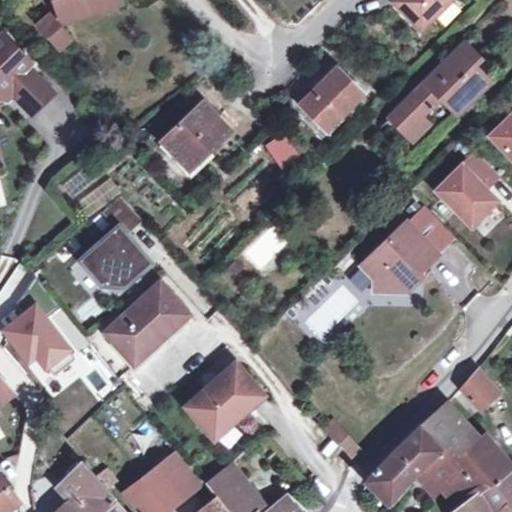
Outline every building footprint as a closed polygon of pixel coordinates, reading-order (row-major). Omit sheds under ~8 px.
[(55,0),(59,12),(93,1),(95,8),(118,1),(118,0),(55,0)] [(392,0),(419,27),(446,0),(392,0)] [(62,19),(95,8),(93,1),(59,12),(62,19)] [(40,22),(59,48),(69,40),(50,14),(40,22)] [(0,91),(4,88),(11,95),(30,114),(53,91),(27,65),(31,61),(5,34),(0,38),(0,91)] [(489,80),(472,63),(478,56),(464,42),(389,116),(411,137),(427,122),(421,115),(440,96),(457,112),(489,80)] [(300,103),(326,130),(363,93),(337,66),(300,103)] [(11,95),(4,88),(0,91),(0,102),(3,103),(11,95)] [(180,153),(192,166),(229,129),(202,101),(162,140),(177,155),(180,153)] [(511,113),(490,135),(511,156),(511,113)] [(268,147),(286,173),(303,161),(284,135),(268,147)] [(498,174),(476,152),(438,190),(471,223),(495,200),(484,188),(498,174)] [(99,212),(113,227),(81,257),(114,294),(151,261),(126,232),(141,219),(119,195),(99,212)] [(374,282),(373,291),(406,292),(406,277),(413,270),(417,274),(455,240),(422,209),(362,271),(374,282)] [(242,254),(262,271),(289,241),(269,224),(242,254)] [(417,274),(413,270),(406,277),(406,292),(416,281),(417,274)] [(154,336),(158,340),(188,313),(159,282),(106,331),(130,358),(154,336)] [(46,374),(74,351),(35,301),(0,329),(0,331),(28,366),(35,360),(46,374)] [(235,364),(188,406),(214,436),(261,394),(235,364)] [(475,368),(460,386),(479,407),(497,392),(475,368)] [(0,376),(0,401),(13,392),(0,376)] [(470,415),(479,407),(460,386),(452,395),(470,415)] [(441,488),(461,467),(453,457),(477,436),(446,402),(421,424),(443,448),(415,473),(407,483),(411,488),(419,480),(433,496),(441,488)] [(331,419),(322,425),(356,464),(364,455),(331,419)] [(390,503),(407,483),(415,473),(443,448),(421,424),(365,480),(390,503)] [(461,467),(480,491),(507,471),(477,436),(453,457),(461,467)] [(160,465),(187,496),(205,481),(172,445),(159,461),(160,465)] [(205,481),(216,496),(229,511),(305,511),(293,502),(286,507),(279,500),(269,509),(231,460),(205,481)] [(128,511),(84,461),(62,483),(75,499),(60,511),(128,511)] [(184,499),(187,496),(160,465),(146,476),(125,492),(140,511),(162,511),(182,497),(184,499)] [(480,491),(461,467),(441,488),(459,508),(452,511),(497,511),(502,507),(480,491)] [(502,507),(509,511),(511,511),(511,474),(507,471),(480,491),(502,507)] [(0,508),(15,496),(0,477),(0,508)] [(229,511),(216,496),(195,511),(229,511)]
